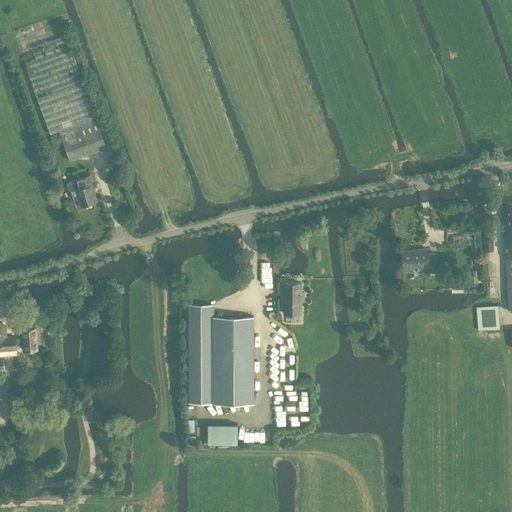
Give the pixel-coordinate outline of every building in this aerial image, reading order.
[(24,63),(50,134),(59,130),(59,133),(96,119),(66,35),(32,47),(36,59),(24,63)] [(69,160),(106,147),(96,120),(60,133),(69,160)] [(74,200),(78,198),(81,206),(96,201),(94,193),(95,192),(89,174),(68,181),(67,184),(68,189),(71,190),(74,200)] [(511,201),(503,202),(508,308),(511,308),(511,201)] [(484,228),(486,250),(495,249),(493,228),(484,228)] [(418,250),(402,251),(403,267),(428,266),(428,270),(437,270),(436,253),(428,253),(428,248),(418,249),(418,250)] [(469,269),(469,282),(478,282),(478,269),(469,269)] [(301,283),(287,283),(283,283),(283,314),(301,314),(301,301),(304,301),(304,293),(301,293),(301,283)] [(213,304),(189,304),(189,402),(213,402),(213,346),(253,346),(253,316),(213,316),(213,304)] [(478,330),(499,328),(497,305),(476,306),(478,330)] [(1,321),(0,321),(0,349),(15,349),(15,345),(23,345),(23,351),(35,351),(38,350),(37,327),(22,328),(22,330),(22,339),(15,339),(15,337),(6,337),(5,329),(5,323),(1,323),(1,321)] [(237,424),(207,423),(207,443),(237,443),(237,424)]
